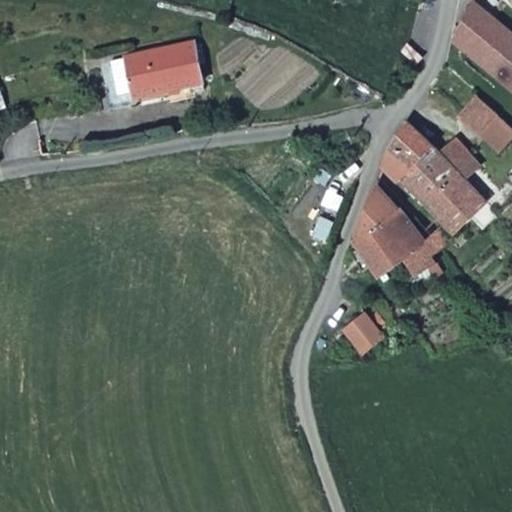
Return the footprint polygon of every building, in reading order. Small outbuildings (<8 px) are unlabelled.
[(461,0),(453,38),(511,84),(511,29),(476,0),(461,0)] [(203,43),(135,60),(145,99),(190,89),(191,95),(216,90),(203,43)] [(485,98),(470,113),(490,131),(505,116),(485,98)] [(416,124),(395,150),(424,176),(446,154),(438,146),(416,124)] [(451,158),(472,181),(492,160),(469,141),(451,158)] [(424,233),(441,252),(494,202),(472,181),(451,158),(446,154),(424,176),(395,150),(389,168),(409,186),(412,182),(443,213),(424,233)] [(383,183),(362,239),(387,279),(410,266),(421,282),(442,267),(435,257),(441,252),(424,233),(383,183)] [(371,316),(350,332),(369,357),(389,341),(371,316)]
